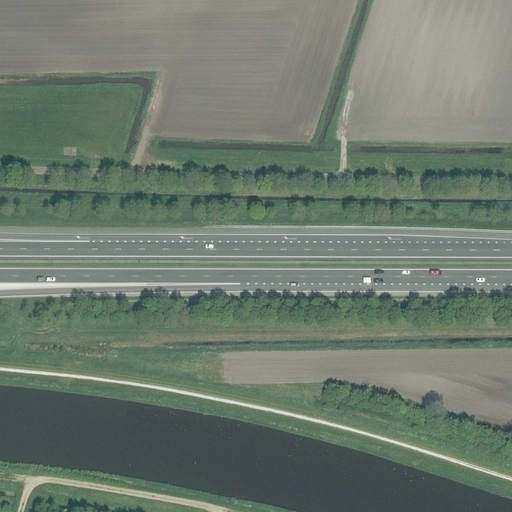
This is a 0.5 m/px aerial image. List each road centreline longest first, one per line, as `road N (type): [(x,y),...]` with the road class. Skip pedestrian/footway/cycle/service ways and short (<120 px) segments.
road 1 (unclassified): [(0,161),(511,178)]
road 2 (motorway): [(511,249),(90,248)]
road 3 (motorway): [(244,276),(511,275)]
road 4 (motorway): [(0,294),(164,288),(244,276)]
road 5 (motorway): [(0,277),(244,276)]
